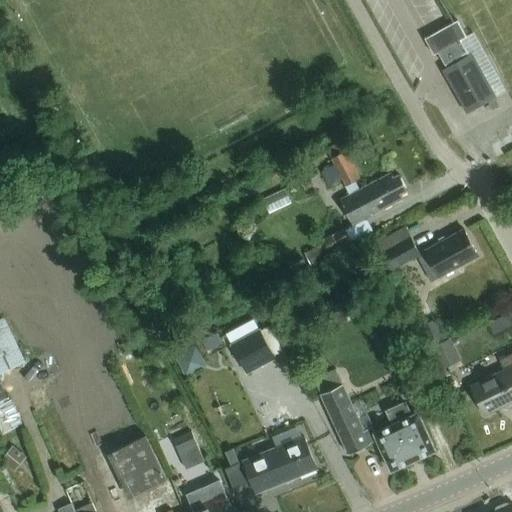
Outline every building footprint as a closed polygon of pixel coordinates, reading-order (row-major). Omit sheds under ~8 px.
[(469,56),(460,40),(466,37),(457,21),(425,39),(434,55),(438,53),(446,68),(443,70),(466,113),(495,97),(472,54),(469,56)] [(335,144),(339,154),(355,147),(351,137),(335,144)] [(346,186),(360,178),(346,151),(331,159),(346,186)] [(402,193),(407,190),(399,174),(394,177),(392,172),(340,199),(353,224),(405,197),(402,193)] [(285,189),(263,199),(269,214),(292,204),(285,189)] [(351,240),(345,227),(323,239),(330,251),(351,240)] [(426,249),(441,276),(479,255),(464,228),(426,249)] [(393,271),(421,255),(419,252),(420,251),(412,236),(382,252),(393,271)] [(506,331),(511,326),(511,314),(500,322),(506,331)] [(0,373),(26,361),(5,316),(0,318),(0,373)] [(377,326),(372,329),(382,348),(409,335),(400,316),(377,326)] [(435,319),(423,325),(431,342),(443,337),(435,319)] [(271,325),(262,330),(275,355),(284,350),(271,325)] [(260,327),(231,343),(247,373),(277,357),(275,355),(262,330),(260,327)] [(451,338),(431,348),(441,369),(461,359),(451,338)] [(504,369),(471,386),(486,415),(511,401),(511,353),(500,360),(504,369)] [(335,374),(316,383),(323,396),(342,387),(335,374)] [(437,450),(419,412),(412,416),(405,403),(388,412),(394,425),(377,434),(374,428),(365,433),(342,387),(323,396),(320,398),(350,455),(371,445),(371,443),(378,440),(393,471),(437,450)] [(0,415),(15,409),(9,396),(7,397),(0,400),(0,415)] [(191,430),(173,439),(179,452),(197,443),(191,430)] [(128,499),(167,480),(146,435),(107,454),(128,499)] [(257,493),(318,468),(305,437),(244,462),(257,493)] [(27,455),(14,445),(2,459),(15,469),(27,455)] [(234,448),(226,451),(232,467),(240,463),(234,448)] [(220,480),(187,494),(191,505),(225,491),(220,480)] [(170,481),(147,492),(156,511),(162,511),(180,504),(170,481)] [(233,511),(225,491),(191,505),(194,511),(233,511)]
